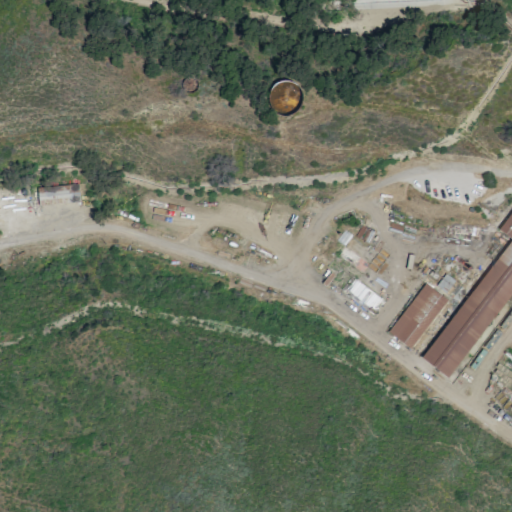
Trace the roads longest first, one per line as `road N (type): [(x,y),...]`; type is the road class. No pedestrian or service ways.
road 1 (residential): [(0,243),(109,227),(282,283),(347,314),(511,434)]
road 2 (track): [(473,405),(477,383),(511,325),(485,169),(424,169),(320,216),(287,285)]
